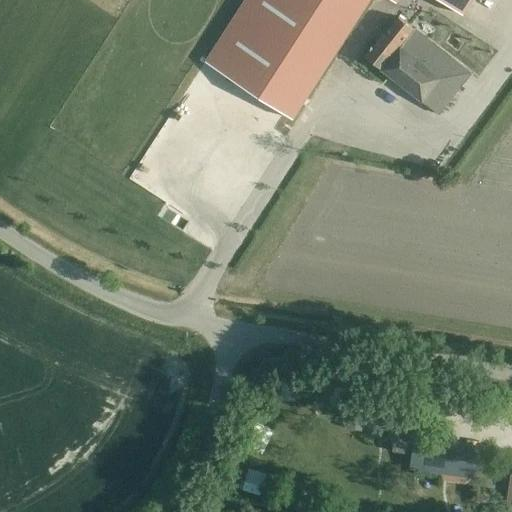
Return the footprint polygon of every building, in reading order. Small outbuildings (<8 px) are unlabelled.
[(244,0),(205,60),(292,118),(369,0),(244,0)] [(441,0),(462,13),(470,0),(441,0)] [(371,45),(364,54),(379,66),(413,28),(398,16),(385,32),(382,31),(375,40),(377,41),(373,46),(371,45)] [(413,28),(379,66),(438,113),(470,72),(413,28)] [(474,478),(479,446),(415,437),(410,469),(474,478)]
